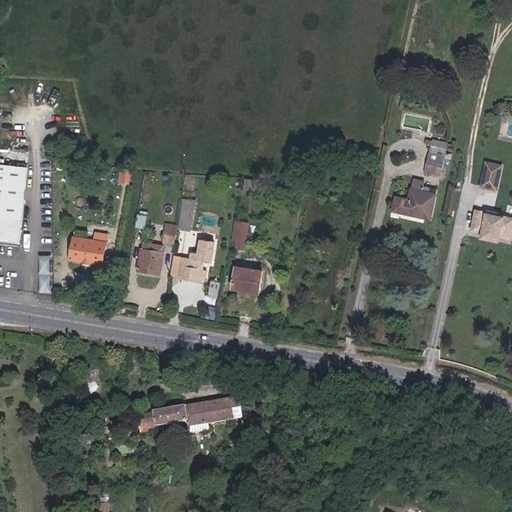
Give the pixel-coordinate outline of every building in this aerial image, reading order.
[(444,154),(446,143),(439,142),(438,147),(433,146),(432,152),(431,152),(426,171),(440,174),(443,158),(444,154)] [(497,191),(502,166),(486,163),(481,187),(497,191)] [(0,243),(20,246),(28,167),(0,164),(0,243)] [(130,183),(132,173),(118,171),(117,181),(130,183)] [(431,220),(436,194),(429,193),(430,188),(424,187),(425,181),(414,179),(409,200),(396,197),(393,211),(431,220)] [(251,196),(253,181),(245,180),(243,195),(251,196)] [(191,231),(195,201),(184,200),(180,229),(191,231)] [(511,240),(511,233),(511,218),(476,211),(471,231),(482,233),(500,237),(511,240)] [(140,213),(139,226),(147,228),(149,214),(140,213)] [(245,251),(249,224),(236,222),(232,249),(245,251)] [(170,229),(168,242),(176,243),(178,230),(170,229)] [(107,242),(108,235),(96,233),(95,241),(107,242)] [(499,242),(500,237),(482,233),(481,238),(499,242)] [(76,238),(73,258),(103,263),(107,243),(76,238)] [(207,271),(202,271),(204,261),(212,262),(215,243),(201,241),(199,255),(192,253),(191,260),(183,259),(180,277),(201,281),(201,280),(206,281),(207,271)] [(163,253),(164,246),(144,243),(143,250),(163,253)] [(142,250),(138,271),(161,275),(164,253),(163,253),(143,250),(142,250)] [(54,255),(42,254),(42,291),(53,291),(54,255)] [(180,277),(183,259),(173,257),(170,276),(180,277)] [(261,289),(263,271),(236,267),(233,289),(243,291),(244,286),(261,289)] [(223,385),(222,372),(209,373),(209,378),(202,378),(203,386),(223,385)] [(243,418),(240,398),(139,415),(142,432),(158,430),(157,426),(188,421),(189,427),(208,424),(243,418)] [(209,430),(208,424),(189,427),(190,433),(209,430)]
